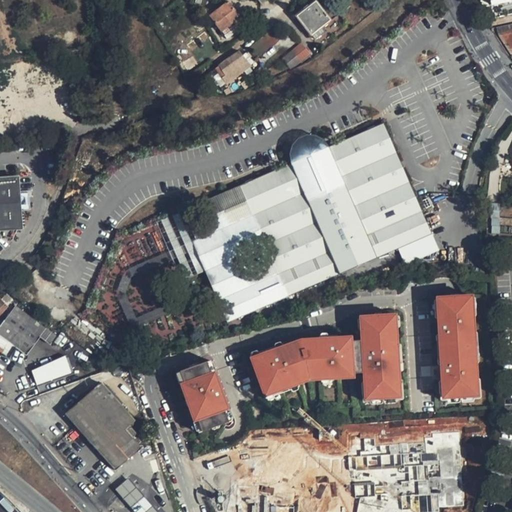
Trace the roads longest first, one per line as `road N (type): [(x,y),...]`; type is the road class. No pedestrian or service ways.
road 1 (residential): [(193,511),(150,397),(150,377),(215,350)]
road 2 (residential): [(215,350),(408,294)]
